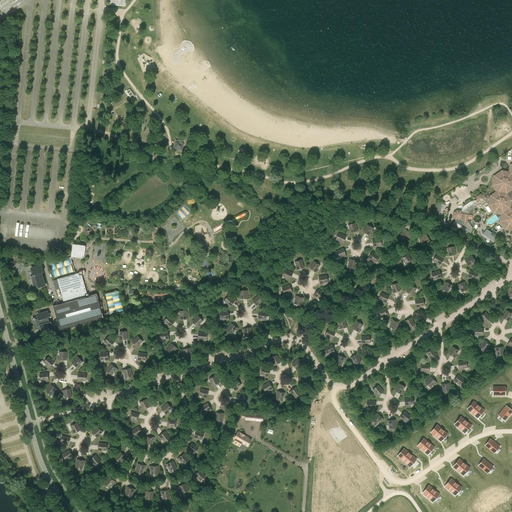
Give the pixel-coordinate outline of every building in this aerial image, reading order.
[(111,110),(111,118),(120,119),(120,110),(111,110)] [(175,140),(173,149),(182,151),(184,145),(181,141),(179,141),(175,140)] [(501,221),(506,228),(511,229),(511,165),(511,166),(510,172),(501,171),(498,173),(496,174),(493,176),(492,186),(496,192),(492,194),(491,197),(490,197),(489,197),(486,198),(484,194),(480,194),(476,196),(475,200),(470,202),(469,202),(464,206),(461,211),(457,210),(455,211),(453,213),(452,216),(455,220),(459,221),(462,223),(465,223),(462,224),(461,226),(454,222),(452,224),(470,236),(472,227),(471,227),(467,221),(468,219),(471,220),(472,215),(468,214),(469,213),(475,208),(478,204),(482,205),(485,202),(490,205),(495,212),(503,213),(501,221)] [(349,233),(357,231),(355,223),(348,225),(350,231),(349,231),(349,233)] [(370,233),(373,228),(367,225),(363,232),(370,236),(371,234),(370,233)] [(404,241),(410,237),(406,229),(403,231),(404,232),(400,235),(404,241)] [(486,231),(483,235),(490,239),(493,241),(496,237),(494,235),(495,233),(493,232),(491,234),(486,230),(486,231)] [(342,244),(346,237),(339,233),(336,239),(341,242),(340,243),(342,244)] [(425,234),(422,236),(423,237),(419,239),(423,246),(430,241),(425,234)] [(376,247),(381,246),(380,239),(372,240),(373,248),(376,248),(376,247)] [(72,249),(71,257),(80,258),(84,256),(85,246),(73,244),(72,244),(72,249)] [(447,256),(455,255),(454,247),(447,248),(448,254),(447,254),(447,256)] [(343,257),(346,256),(343,249),(335,252),(338,258),(343,256),(343,257)] [(375,263),(379,257),(372,252),(368,259),(370,261),(370,259),(375,263)] [(406,264),(411,261),(407,254),(400,258),(401,260),(402,260),(406,264)] [(439,266),(443,259),(436,255),(433,261),(438,264),(437,265),(439,266)] [(470,265),(475,262),(472,256),(465,260),(469,267),(471,266),(470,265)] [(74,268),(71,257),(50,262),(55,280),(57,279),(75,274),(74,268)] [(354,269),(357,262),(349,259),(348,261),(349,262),(347,267),(354,269)] [(296,270),(303,268),(301,260),(295,262),(296,267),(295,268),(296,270)] [(316,270),(319,265),(314,262),(309,268),(316,273),(317,271),(316,270)] [(41,267),(32,270),(33,274),(35,274),(36,277),(33,278),(36,287),(44,284),(40,272),(42,272),(41,267)] [(289,281),(292,273),(285,270),(282,276),(287,278),(287,280),(289,281)] [(74,326),(103,318),(96,294),(89,296),(82,271),(78,272),(78,273),(75,274),(57,279),(64,303),(53,306),(60,331),(74,326)] [(439,279),(441,279),(439,271),(431,273),(433,280),(439,278),(439,279)] [(475,280),(477,273),(470,271),(467,279),(470,279),(470,278),(475,280)] [(322,283),(328,282),(326,276),(318,277),(320,285),(322,285),(322,283)] [(451,288),(452,285),(445,282),(441,289),(448,292),(450,287),(451,288)] [(461,292),(467,289),(464,282),(456,285),(457,288),(459,287),(461,292)] [(392,293),(400,291),(398,283),(391,285),(393,290),(392,291),(392,293)] [(290,294),(292,293),(289,285),(281,288),(284,294),(289,292),(290,294)] [(413,294),(416,289),(410,285),(406,292),(413,296),(414,294),(413,294)] [(119,290),(104,294),(108,314),(123,310),(119,290)] [(320,300),(324,295),(318,290),(313,296),(315,297),(316,296),(320,300)] [(238,299),(246,299),(246,291),(239,291),(240,296),(238,296),(238,299)] [(385,304),(389,296),(381,293),(378,299),(383,301),(383,303),(385,304)] [(229,307),(234,301),(228,296),(224,301),(228,305),(227,306),(229,307)] [(256,306),(262,301),(258,296),(252,301),(256,306)] [(300,306),(303,298),(295,296),(294,298),(296,298),(294,304),(300,306)] [(418,307),(424,306),(423,299),(415,301),(416,309),(419,308),(418,307)] [(386,317),(388,316),(385,308),(378,311),(380,317),(385,315),(386,317)] [(178,319),(186,319),(186,311),(179,311),(179,317),(178,317),(178,319)] [(509,319),(511,314),(511,313),(506,311),(502,318),(509,322),(510,320),(509,319)] [(226,320),(229,320),(228,312),(220,313),(220,320),(226,319),(226,320)] [(266,320),(266,313),(258,312),(257,320),(260,320),(260,319),(266,320)] [(484,324),(491,319),(485,312),(480,317),(484,321),(483,322),(484,324)] [(38,317),(35,318),(38,329),(41,328),(42,329),(50,327),(47,313),(38,316),(38,317)] [(169,328),(174,322),(168,316),(163,321),(168,325),(167,326),(169,328)] [(198,325),(202,321),(198,316),(192,322),(197,327),(199,326),(198,325)] [(408,328),(414,325),(411,318),(403,322),(405,324),(406,323),(408,328)] [(338,329),(346,327),(344,319),(337,321),(339,327),(338,327),(338,329)] [(396,329),(399,322),(391,319),(390,321),(391,322),(389,327),(396,329)] [(359,330),(362,325),(357,321),(352,328),(359,333),(360,331),(359,330)] [(236,330),(237,328),(231,324),(226,330),(232,334),(235,330),(236,330)] [(245,337),(252,336),(250,328),(242,329),(242,332),(244,331),(245,337)] [(482,337),(483,329),(474,328),(474,335),(480,335),(480,337),(482,337)] [(331,340),(335,333),(328,329),(324,335),(329,338),(329,339),(331,340)] [(118,340),(126,340),(126,332),(119,332),(119,337),(118,337),(118,340)] [(166,341),(168,340),(168,332),(159,333),(160,340),(166,339),(166,341)] [(205,340),(206,333),(198,332),(197,341),(200,341),(200,339),(205,340)] [(138,345),(142,341),(137,336),(131,342),(137,348),(139,346),(138,345)] [(364,344),(370,343),(369,336),(361,337),(362,345),(365,345),(364,344)] [(108,348),(114,342),(108,337),(103,342),(107,346),(106,347),(108,348)] [(489,348),(491,346),(485,341),(479,347),(484,351),(488,347),(489,348)] [(176,351),(177,349),(171,344),(166,351),(171,355),(175,350),(176,351)] [(332,353),(334,352),(331,345),(324,348),(326,354),(331,352),(332,353)] [(455,355),(458,351),(452,347),(448,354),(455,358),(457,356),(455,355)] [(496,356),(503,355),(503,347),(494,348),(495,350),(496,350),(496,356)] [(185,357),(191,356),(190,348),(182,350),(182,352),(183,352),(185,357)] [(430,360),(437,355),(431,349),(426,353),(430,358),(429,359),(430,360)] [(58,360),(66,360),(66,352),(59,352),(59,358),(58,358),(58,360)] [(106,361),(108,361),(107,353),(99,354),(100,360),(106,360),(106,361)] [(145,361),(146,354),(138,353),(137,361),(139,361),(140,360),(145,361)] [(355,365),(361,361),(357,354),(350,358),(351,360),(352,360),(355,365)] [(273,366),(280,362),(276,355),(270,358),(273,363),(271,364),(273,366)] [(344,361),(345,358),(338,355),(335,363),(341,365),(343,360),(344,361)] [(48,369),(54,363),(48,357),(43,362),(47,366),(46,367),(48,369)] [(78,366),(82,362),(77,357),(71,363),(77,368),(79,367),(78,366)] [(298,368),(302,364),(298,359),(292,365),(297,371),(299,369),(298,368)] [(461,369),(467,368),(466,361),(458,363),(459,371),(462,370),(461,369)] [(116,371),(117,369),(111,365),(106,371),(111,375),(115,371),(116,371)] [(429,373),(429,365),(421,365),(420,372),(426,372),(426,373),(429,373)] [(125,378),(131,376),(130,368),(122,370),(122,373),(123,372),(125,378)] [(267,378),(270,370),(262,368),(260,374),(265,376),(265,377),(267,378)] [(46,382),(48,381),(47,373),(39,374),(40,381),(45,380),(46,382)] [(85,381),(86,374),(78,373),(77,382),(79,382),(79,380),(85,381)] [(306,383),(307,376),(298,375),(298,384),(300,384),(300,382),(306,383)] [(460,386),(464,380),(458,375),(453,382),(455,383),(456,382),(460,386)] [(211,387),(218,383),(215,376),(209,379),(211,384),(210,384),(211,387)] [(435,385),(437,383),(431,377),(425,383),(430,388),(434,384),(435,385)] [(236,388),(240,385),(236,380),(230,385),(235,391),(237,389),(236,388)] [(271,391),(273,389),(269,382),(262,387),(265,392),(270,389),(271,391)] [(443,392),(449,392),(449,383),(441,384),(441,387),(442,387),(443,392)] [(402,392),(405,387),(399,384),(395,391),(402,395),(403,393),(402,392)] [(56,392),(57,390),(51,385),(46,392),(51,396),(54,391),(56,392)] [(377,397),(383,392),(378,385),(372,390),(376,394),(375,395),(377,397)] [(295,398),(300,394),(295,387),(289,392),(290,394),(291,393),(295,398)] [(505,387),(493,387),(493,388),(493,395),(505,395),(505,387)] [(64,398),(71,397),(69,389),(61,391),(62,393),(63,393),(64,398)] [(206,399),(208,391),(200,389),(198,395),(204,397),(203,398),(206,399)] [(284,395),(285,393),(277,391),(275,400),(282,401),(283,395),(284,395)] [(239,402),(244,402),(244,395),(236,395),(236,403),(239,403),(239,402)] [(408,405),(413,404),(412,398),(404,399),(405,407),(408,407),(408,405)] [(142,410),(149,407),(146,399),(139,402),(142,407),(141,408),(142,410)] [(375,410),(375,402),(367,402),(367,408),(372,408),(372,410),(375,410)] [(473,402),(467,409),(469,411),(477,418),(483,412),(484,411),(473,402)] [(167,412),(171,408),(167,403),(161,409),(166,415),(168,413),(167,412)] [(209,411),(211,410),(207,403),(200,408),(203,413),(208,410),(209,411)] [(511,411),(506,406),(498,415),(499,416),(504,421),(511,411)] [(137,422),(139,414),(131,412),(129,419),(135,420),(134,422),(137,422)] [(406,422),(410,417),(404,412),(399,418),(401,420),(402,419),(406,422)] [(224,416),(224,413),(216,413),(215,421),(222,421),(222,416),(224,416)] [(381,421),(383,419),(377,414),(371,420),(376,424),(380,420),(381,421)] [(461,417),(454,425),(456,427),(465,433),(470,427),(471,426),(461,417)] [(175,427),(176,421),(168,420),(167,428),(169,428),(170,427),(175,427)] [(389,429),(395,428),(395,420),(387,421),(387,423),(388,423),(389,429)] [(73,434),(80,430),(76,423),(70,426),(73,431),(71,432),(73,434)] [(437,425),(430,433),(433,435),(441,442),(446,435),(447,434),(437,425)] [(98,436),(102,432),(97,427),(92,433),(97,438),(99,437),(98,436)] [(140,435),(142,434),(138,427),(131,431),(134,437),(139,434),(140,435)] [(164,442),(169,438),(164,431),(158,436),(159,438),(160,438),(164,442)] [(202,440),(204,433),(196,431),(193,439),(196,440),(196,438),(202,440)] [(238,432),(236,435),(233,434),(231,438),(234,440),(233,443),(240,447),(241,443),(247,446),(251,440),(245,437),(245,436),(238,432)] [(67,446),(70,438),(62,436),(60,442),(65,444),(65,445),(67,446)] [(154,440),(154,437),(146,436),(145,444),(151,445),(152,440),(154,440)] [(423,439),(417,446),(419,448),(427,455),(433,449),(434,447),(423,439)] [(490,439),(485,446),(494,453),(495,453),(499,447),(493,441),(490,439)] [(106,451),(107,444),(98,443),(98,451),(100,452),(100,450),(106,451)] [(194,454),(198,448),(191,443),(187,450),(189,452),(189,450),(194,454)] [(404,449),(397,457),(410,467),(411,466),(416,460),(407,452),(404,449)] [(71,459),(73,457),(69,450),(62,455),(65,460),(70,457),(71,459)] [(124,460),(126,458),(120,452),(114,458),(119,463),(123,459),(124,460)] [(183,464),(188,460),(183,454),(177,459),(178,461),(179,460),(183,464)] [(95,466),(100,462),(95,455),(89,460),(90,462),(91,461),(95,466)] [(84,463),(85,461),(77,459),(75,467),(82,469),(83,463),(84,463)] [(459,459),(453,467),(463,476),(469,469),(469,468),(459,459)] [(483,459),(478,466),(487,474),(488,473),(493,467),(483,459)] [(170,472),(176,469),(173,461),(165,465),(166,467),(167,466),(170,472)] [(145,468),(145,466),(138,464),(136,472),(142,473),(144,468),(145,468)] [(151,474),(157,474),(157,466),(149,466),(149,469),(150,469),(151,474)] [(200,481),(205,476),(199,470),(193,476),(195,477),(196,477),(200,481)] [(114,484),(115,482),(109,477),(104,484),(109,488),(113,483),(114,484)] [(451,479),(445,487),(455,496),(460,489),(461,488),(451,479)] [(182,494),(188,491),(184,483),(177,487),(178,489),(179,489),(182,494)] [(429,486),(422,494),(433,502),(438,496),(439,494),(429,486)] [(134,492),(135,489),(127,487),(125,495),(131,497),(133,491),(134,492)] [(163,499),(170,498),(168,490),(160,491),(161,494),(162,493),(163,499)] [(152,500),(152,491),(144,491),(144,493),(146,494),(145,499),(152,500)]
